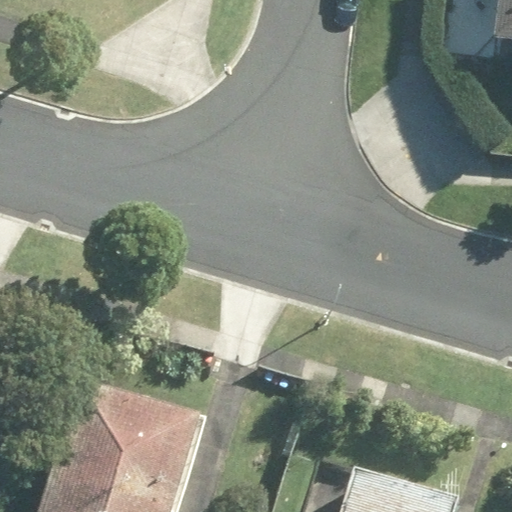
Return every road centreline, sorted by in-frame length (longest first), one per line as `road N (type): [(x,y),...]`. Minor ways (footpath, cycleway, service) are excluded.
road 1 (residential): [(0,151),(276,232)]
road 2 (residential): [(276,232),(511,302)]
road 3 (residential): [(305,0),(276,232)]
